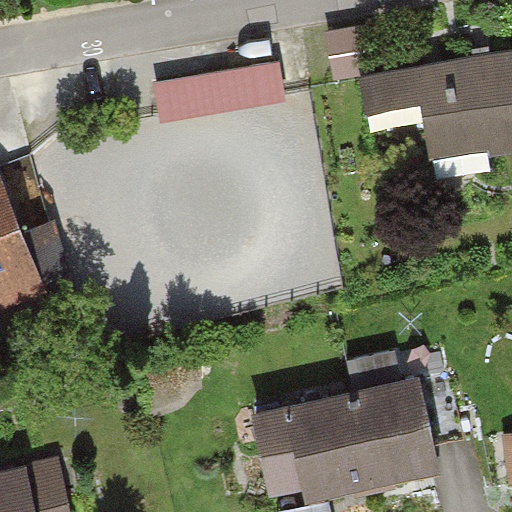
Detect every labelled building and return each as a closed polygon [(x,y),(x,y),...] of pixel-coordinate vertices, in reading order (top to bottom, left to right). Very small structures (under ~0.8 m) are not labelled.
[(511,150),(511,53),(362,74),(367,112),(434,103),(441,160),(511,150)] [(286,68),(161,86),(165,120),(291,102),(286,68)] [(0,306),(52,282),(0,171),(0,306)] [(428,378),(345,396),(367,494),(450,476),(428,378)] [(345,396),(263,415),(284,511),(287,511),(367,494),(345,396)] [(78,511),(66,460),(0,474),(0,511),(78,511)]
